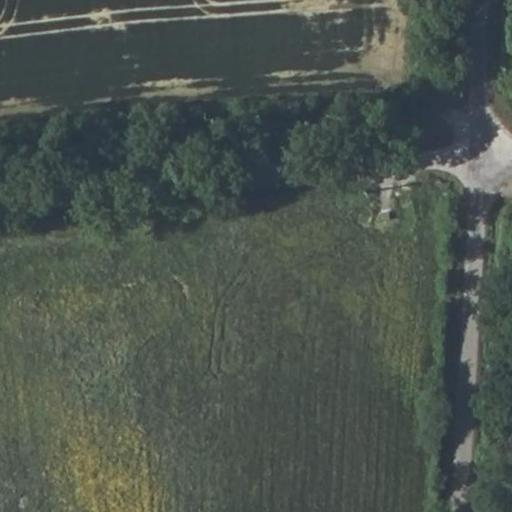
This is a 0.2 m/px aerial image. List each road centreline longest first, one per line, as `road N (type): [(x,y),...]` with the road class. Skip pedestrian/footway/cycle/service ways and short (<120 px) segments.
road 1 (unclassified): [(477,157),(0,203)]
road 2 (unclassified): [(458,511),(477,157)]
road 3 (unclassified): [(477,157),(477,0)]
